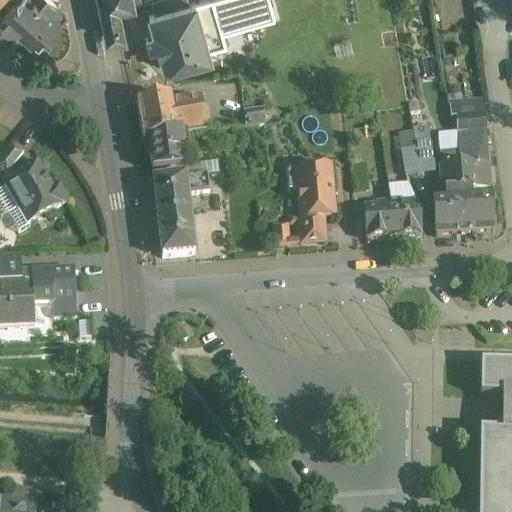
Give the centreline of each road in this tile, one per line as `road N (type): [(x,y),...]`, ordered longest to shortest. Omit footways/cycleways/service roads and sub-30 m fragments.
road 1 (residential): [(132,296),(511,264)]
road 2 (residential): [(511,213),(491,17),(501,0)]
road 3 (residential): [(144,500),(130,443),(132,296)]
road 4 (residential): [(132,296),(101,103)]
